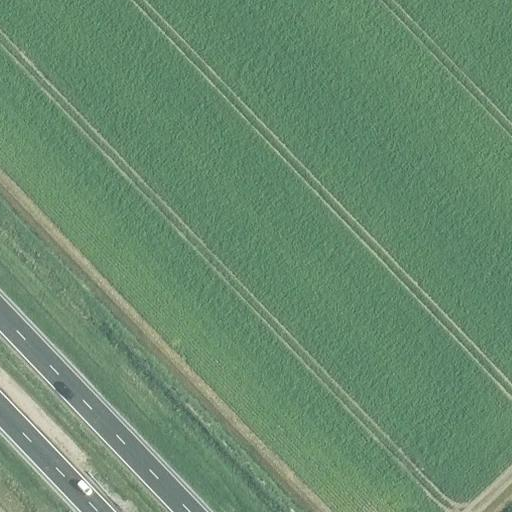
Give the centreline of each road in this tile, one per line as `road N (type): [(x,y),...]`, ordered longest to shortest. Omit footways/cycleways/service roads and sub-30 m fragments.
road 1 (trunk): [(184,511),(0,318)]
road 2 (trunk): [(0,414),(93,511)]
